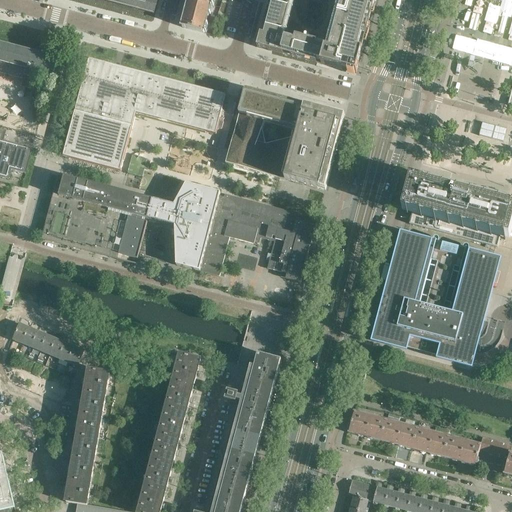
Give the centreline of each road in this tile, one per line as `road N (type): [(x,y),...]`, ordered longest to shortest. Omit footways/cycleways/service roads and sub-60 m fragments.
road 1 (secondary): [(374,98),(369,147),(272,511)]
road 2 (secondary): [(299,511),(413,108)]
road 3 (residential): [(159,42),(0,0)]
road 4 (residential): [(499,499),(348,463)]
road 5 (residential): [(190,511),(224,366)]
road 6 (residential): [(374,98),(233,62)]
